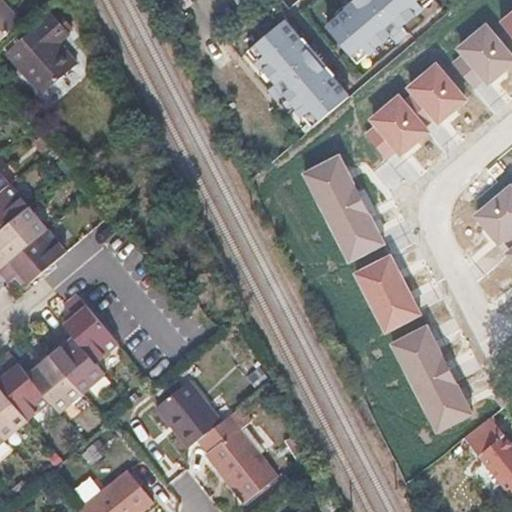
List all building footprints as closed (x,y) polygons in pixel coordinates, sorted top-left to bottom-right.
[(0,0),(0,38),(18,22),(0,0)] [(404,26),(434,0),(355,0),(346,9),(348,11),(328,27),(359,64),(391,36),(397,44),(410,33),(404,26)] [(511,7),(500,19),(511,34),(511,7)] [(30,69),(25,73),(45,95),(78,65),(60,44),(72,34),(53,14),(13,50),(30,69)] [(350,97),(334,77),(336,75),(304,37),(302,39),(286,20),(249,51),(277,84),(270,90),(274,95),(280,102),(287,95),(314,127),(350,97)] [(511,65),(511,54),(487,22),(454,48),(460,55),(451,62),(473,87),(484,79),(487,84),(511,65)] [(8,54),(25,73),(30,69),(13,50),(8,54)] [(473,98),(438,62),(407,88),(411,92),(405,97),(401,92),(370,117),(376,128),(366,134),(387,160),(398,153),(401,156),(432,134),(428,127),(434,121),(442,125),(473,98)] [(50,150),(39,139),(32,144),(43,156),(50,150)] [(303,172),(351,266),(390,246),(343,155),(303,172)] [(0,192),(9,185),(0,173),(0,192)] [(511,184),(472,218),(497,246),(503,243),(509,250),(504,255),(511,262),(511,184)] [(0,230),(28,207),(9,185),(0,192),(0,230)] [(0,247),(0,269),(47,229),(28,207),(0,230),(0,247)] [(42,273),(66,252),(47,229),(0,269),(0,271),(9,281),(20,271),(30,283),(42,273)] [(424,314),(391,253),(354,273),(386,334),(424,314)] [(97,361),(118,343),(77,295),(66,305),(75,315),(65,324),(97,361)] [(107,372),(97,361),(65,324),(53,335),(61,344),(52,353),(85,392),(107,372)] [(475,412),(427,326),(390,344),(438,433),(475,412)] [(0,385),(28,418),(51,399),(20,363),(10,352),(0,360),(0,364),(8,374),(0,380),(0,385)] [(61,411),(85,392),(52,353),(41,362),(32,352),(20,363),(51,399),(61,411)] [(0,432),(5,438),(28,418),(0,385),(0,432)] [(197,443),(220,425),(189,385),(156,412),(187,451),(197,443)] [(220,425),(197,443),(209,457),(206,459),(247,507),(278,480),(238,432),(240,430),(229,417),(220,425)] [(511,447),(488,418),(460,441),(505,495),(511,488),(511,447)] [(84,511),(151,511),(159,506),(135,474),(84,511)]
